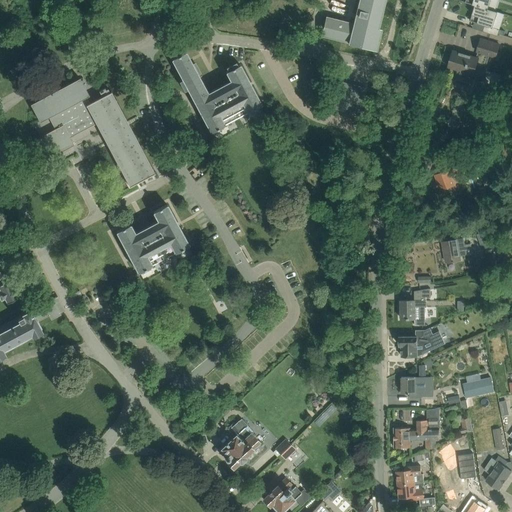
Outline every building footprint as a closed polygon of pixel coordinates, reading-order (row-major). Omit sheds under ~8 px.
[(322,35),(342,40),(349,42),(349,43),(376,50),(381,29),(378,28),(384,0),(359,0),(354,23),(326,16),(322,35)] [(466,0),(466,2),(475,5),(488,9),(491,0),(466,0)] [(500,29),(493,27),(498,12),(495,11),(488,9),(475,5),(470,21),(475,22),(485,25),(483,31),(494,34),(498,36),(499,33),(500,29)] [(478,37),(475,51),(496,56),(499,41),(478,37)] [(208,93),(199,77),(198,74),(201,73),(195,63),(193,65),(186,51),(183,53),(182,50),(173,54),(175,57),(172,59),(211,132),(214,131),(215,133),(224,129),(222,126),(225,125),(223,122),(246,109),(248,112),(251,111),(252,113),(260,109),(259,106),(262,105),(240,64),(226,71),(231,81),(208,93)] [(479,58),(454,50),(449,66),(459,69),(458,72),(482,79),(485,70),(476,67),(479,58)] [(99,90),(102,96),(90,103),(86,97),(89,95),(80,78),(31,104),(40,121),(49,117),(56,129),(39,138),(50,157),(74,144),(70,137),(84,130),(85,132),(89,130),(88,127),(96,123),(130,186),(140,181),(155,173),(111,91),(110,88),(106,90),(105,87),(99,90)] [(360,115),(367,87),(339,80),(332,108),(360,115)] [(493,147),(504,170),(511,166),(511,155),(506,142),(505,142),(502,136),(491,141),(494,147),(493,147)] [(458,166),(445,171),(436,174),(441,189),(448,187),(450,192),(459,189),(457,183),(464,180),(458,166)] [(189,245),(177,223),(167,204),(153,211),(158,221),(135,233),(130,224),(117,231),(139,272),(141,271),(143,274),(151,269),(150,266),(152,265),(151,262),(174,250),(175,253),(178,251),(179,254),(188,249),(186,247),(189,245)] [(489,247),(483,232),(477,234),(483,250),(489,247)] [(466,244),(464,238),(443,241),(447,262),(461,260),(460,256),(473,253),(472,243),(466,244)] [(488,258),(491,268),(501,263),(498,257),(496,257),(492,248),(485,251),(488,258)] [(0,357),(5,355),(3,350),(32,334),(33,336),(42,331),(37,321),(49,315),(52,319),(60,314),(59,312),(63,310),(56,298),(31,311),(31,310),(22,315),(0,326),(0,277),(4,276),(1,271),(5,269),(1,262),(0,262),(0,357)] [(8,281),(5,282),(0,285),(0,289),(1,291),(0,291),(0,297),(1,301),(5,299),(8,303),(18,298),(15,293),(22,289),(17,282),(11,285),(8,281)] [(425,307),(426,307),(427,307),(427,298),(431,298),(431,288),(415,291),(415,300),(401,300),(402,318),(415,318),(415,325),(426,325),(425,307)] [(422,336),(418,336),(400,336),(400,345),(402,345),(402,356),(418,356),(442,344),(437,332),(433,334),(430,327),(426,329),(422,329),(422,336)] [(422,392),(422,391),(427,391),(426,385),(432,385),(432,376),(415,377),(415,376),(402,377),(402,392),(422,392)] [(492,377),(463,384),(466,397),(495,390),(492,377)] [(475,406),(473,398),(462,401),(464,409),(475,406)] [(507,399),(500,400),(502,414),(509,413),(507,399)] [(427,418),(429,418),(429,417),(440,417),(440,407),(439,407),(432,409),(427,409),(427,418)] [(461,428),(462,432),(472,430),(469,416),(462,418),(463,427),(461,428)] [(427,418),(427,419),(416,419),(416,428),(411,428),(411,427),(394,427),(394,447),(411,447),(411,439),(426,439),(426,448),(432,448),(432,439),(439,439),(439,428),(439,423),(442,424),(444,422),(445,420),(444,418),(442,417),(440,417),(429,417),(429,418),(427,418)] [(239,421),(239,420),(229,430),(235,436),(221,449),(230,458),(227,460),(234,467),(239,462),(242,462),(246,458),(246,456),(253,449),(253,448),(260,442),(245,427),(247,425),(242,418),(239,421)] [(504,448),(500,428),(493,429),(496,449),(504,448)] [(274,449),(275,449),(280,454),(291,444),(285,438),(274,449)] [(291,444),(280,454),(285,460),(296,449),(291,444)] [(486,479),(491,483),(500,489),(511,470),(505,466),(508,462),(499,455),(496,459),(499,461),(488,476),(486,479)] [(399,483),(424,481),(424,473),(422,474),(421,465),(405,467),(405,470),(397,470),(399,483)] [(278,511),(279,511),(278,511),(281,511),(295,499),(301,505),(310,497),(303,490),(301,492),(295,486),(294,487),(286,478),(278,486),(277,485),(263,499),(269,505),(271,504),(274,507),(274,509),(276,511),(278,511)] [(327,484),(318,493),(324,499),(328,496),(331,500),(341,491),(332,481),(328,485),(327,484)] [(423,489),(421,489),(425,484),(424,481),(399,483),(400,497),(408,497),(408,500),(421,498),(424,498),(423,489)] [(470,497),(473,499),(464,511),(484,511),(487,508),(474,500),(474,499),(479,492),(475,490),(470,497)] [(328,511),(325,509),(327,507),(323,503),(315,511),(315,510),(313,511),(328,511)] [(450,511),(452,510),(443,503),(439,508),(443,511),(450,511)]
